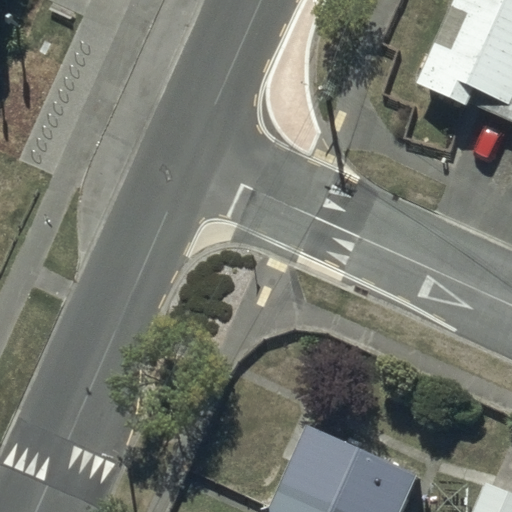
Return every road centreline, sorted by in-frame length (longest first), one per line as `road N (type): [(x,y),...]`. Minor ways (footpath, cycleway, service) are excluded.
road 1 (tertiary): [(191,164),(36,511)]
road 2 (residential): [(511,305),(191,164)]
road 3 (tertiary): [(260,0),(191,164)]
